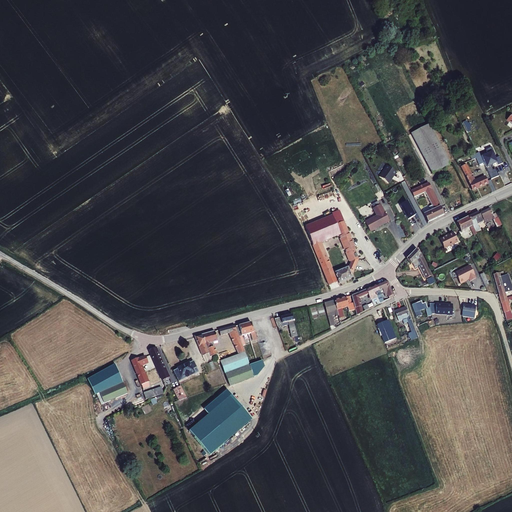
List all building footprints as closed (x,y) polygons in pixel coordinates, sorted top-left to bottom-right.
[(432,175),(449,166),(429,125),(411,134),(432,175)] [(486,155),(487,158),(501,153),(500,150),(486,155)] [(476,156),(478,161),(483,159),(479,151),(470,154),(472,158),(476,156)] [(463,160),(458,161),(471,190),(487,183),(485,178),(476,182),(473,176),(471,177),(463,160)] [(396,174),(387,167),(379,178),(388,185),(392,180),(391,179),(393,177),(394,178),(396,174)] [(431,212),(423,215),(428,224),(445,215),(428,184),(415,190),(407,175),(403,177),(414,198),(425,192),(432,206),(429,207),(431,212)] [(408,221),(415,217),(407,202),(400,206),(408,221)] [(364,224),(371,233),(388,220),(377,204),(370,209),(375,216),(364,224)] [(331,215),(336,213),(333,206),(326,209),(328,216),(331,215)] [(487,209),(479,213),(483,222),(488,220),(489,221),(491,220),(494,226),(499,224),(494,214),(491,215),(487,209)] [(477,212),(466,218),(471,226),(481,220),(477,212)] [(353,267),(346,264),(346,265),(332,271),(319,240),(337,232),(348,260),(355,263),(356,259),(352,249),(354,248),(342,221),(335,224),(333,219),(331,215),(328,216),(303,227),(329,285),(335,282),(336,282),(337,283),(351,277),(349,273),(350,272),(353,267)] [(473,238),(476,236),(471,226),(466,218),(455,224),(459,232),(468,228),(473,238)] [(456,242),(451,232),(444,235),(445,236),(437,239),(442,249),(456,242)] [(410,251),(402,261),(408,265),(409,264),(412,270),(416,268),(422,279),(429,275),(419,258),(410,251)] [(475,278),(469,266),(454,273),(460,284),(466,281),(466,280),(468,279),(470,281),(475,278)] [(509,287),(503,272),(498,273),(497,269),(492,270),(497,290),(502,289),(509,287)] [(482,272),(479,274),(485,285),(488,283),(482,272)] [(385,280),(370,286),(377,301),(381,299),(376,288),(379,287),(381,292),(384,291),(385,294),(390,291),(387,282),(385,280)] [(366,288),(368,292),(373,303),(377,301),(370,286),(366,288)] [(359,296),(363,294),(361,290),(351,294),(352,299),(354,307),(355,313),(368,306),(366,302),(360,304),(359,296)] [(509,292),(499,298),(503,316),(508,314),(504,297),(511,294),(511,291),(511,292),(509,292)] [(352,299),(351,299),(349,295),(334,301),(337,316),(342,315),(342,305),(346,304),(347,309),(354,307),(352,299)] [(337,316),(334,301),(324,303),(328,320),(331,320),(330,316),(335,315),(335,316),(337,316)] [(420,302),(411,305),(416,317),(421,316),(419,311),(423,309),(425,308),(424,304),(421,305),(420,302)] [(462,303),(463,314),(467,318),(480,313),(477,307),(474,307),(474,303),(462,303)] [(435,304),(435,315),(452,315),(452,304),(435,304)] [(416,336),(404,306),(393,310),(397,320),(401,319),(402,321),(405,320),(410,333),(409,333),(411,338),(416,336)] [(427,324),(428,329),(434,326),(428,309),(426,309),(425,308),(423,309),(424,313),(426,312),(428,319),(417,322),(419,325),(425,323),(427,324)] [(293,317),(276,320),(278,326),(283,324),(284,325),(289,323),(292,338),(294,338),(296,343),(299,343),(293,317)] [(389,337),(393,345),(395,344),(386,320),(375,324),(382,340),(389,337)] [(252,323),(246,324),(249,331),(251,330),(253,338),(257,337),(255,329),(254,330),(252,323)] [(249,331),(246,324),(236,328),(239,337),(249,334),(249,331)] [(239,337),(236,328),(235,326),(220,331),(222,336),(230,333),(238,356),(245,353),(243,346),(240,338),(239,337)] [(203,336),(210,355),(211,357),(213,357),(215,356),(217,356),(216,353),(214,347),(217,345),(216,343),(219,341),(216,332),(203,336)] [(203,336),(197,338),(205,357),(210,355),(203,336)] [(389,337),(382,340),(385,348),(393,345),(389,337)] [(157,369),(164,386),(171,383),(157,351),(155,352),(153,352),(151,353),(157,369)] [(233,371),(250,365),(245,353),(238,356),(229,359),(233,371)] [(210,355),(205,357),(207,364),(215,361),(213,357),(211,357),(210,355)] [(233,371),(229,359),(222,362),(226,374),(233,371)] [(150,366),(147,360),(140,364),(139,364),(133,366),(137,373),(139,379),(142,385),(143,386),(147,394),(152,392),(142,370),(150,366)] [(226,374),(230,385),(257,375),(265,366),(263,360),(250,365),(233,371),(226,374)] [(195,364),(174,373),(179,384),(194,376),(196,373),(195,371),(198,370),(195,364)] [(91,378),(105,406),(129,395),(115,366),(91,378)] [(164,386),(157,369),(154,371),(161,388),(164,386)] [(184,395),(182,390),(175,393),(179,405),(187,402),(184,395)] [(163,397),(161,391),(148,395),(150,402),(163,397)] [(232,399),(190,435),(210,459),(252,422),(232,399)]
